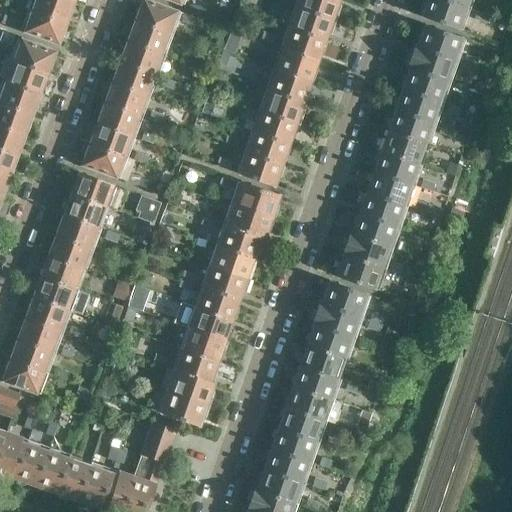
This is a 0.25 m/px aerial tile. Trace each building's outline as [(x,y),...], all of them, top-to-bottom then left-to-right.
[(24,7),(28,8),(65,22),(69,13),(72,12),(74,6),(72,3),(73,2),(68,0),(30,0),(31,0),(29,0),(16,0),(15,3),(24,7)] [(136,18),(135,19),(170,33),(176,16),(174,15),(176,11),(146,0),(142,0),(139,9),(137,8),(134,17),(136,18)] [(199,0),(194,0),(191,8),(204,12),(208,3),(199,0)] [(298,0),(296,6),(335,20),(339,6),(336,5),(338,0),(298,0)] [(423,12),(422,14),(458,27),(461,22),(462,22),(467,7),(446,0),(427,0),(426,2),(423,1),(419,10),(423,12)] [(511,0),(506,0),(504,7),(501,15),(509,18),(511,9),(511,0)] [(296,6),(289,26),(324,39),(327,32),(330,33),(335,20),(296,6)] [(22,30),(23,29),(32,33),(58,43),(61,33),(64,33),(67,27),(65,24),(65,22),(28,8),(20,29),(22,30)] [(490,15),(477,10),(474,18),(487,23),(490,15)] [(281,23),(284,15),(272,11),(269,19),(281,23)] [(4,14),(1,22),(14,27),(17,19),(4,14)] [(187,14),(186,15),(184,22),(194,26),(197,18),(187,14)] [(128,38),(128,40),(162,53),(170,33),(135,19),(131,30),(129,29),(126,37),(128,38)] [(414,45),(414,46),(454,61),(461,41),(460,41),(461,38),(425,25),(424,28),(420,26),(416,37),(420,38),(417,46),(414,45)] [(289,26),(282,47),(317,60),(320,51),(323,52),(327,41),(324,40),(324,39),(289,26)] [(232,28),(224,50),(232,53),(234,53),(241,32),(232,28)] [(2,30),(2,31),(0,36),(0,40),(11,45),(15,35),(2,30)] [(274,44),(277,36),(265,32),(262,40),(274,44)] [(178,36),(175,44),(188,48),(191,40),(178,36)] [(20,38),(12,59),(48,72),(48,70),(51,69),(53,63),(52,60),(55,51),(20,38)] [(121,58),(120,61),(155,74),(162,53),(128,40),(124,50),(122,50),(119,58),(121,58)] [(410,68),(447,81),(454,61),(414,46),(411,54),(408,53),(405,63),(407,64),(407,66),(410,68)] [(282,47),(275,68),(310,80),(311,79),(313,80),(317,69),(314,68),(317,60),(282,47)] [(232,53),(224,50),(220,62),(228,65),(232,53)] [(480,57),(467,53),(464,61),(476,65),(477,65),(480,57)] [(12,59),(4,80),(40,92),(41,90),(43,89),(45,84),(44,81),(48,72),(12,59)] [(113,79),(113,81),(147,95),(155,74),(120,61),(117,71),(115,70),(112,79),(113,79)] [(464,61),(461,70),(474,74),(476,65),(464,61)] [(275,68),(267,89),(303,101),(303,99),(306,101),(310,90),(307,88),(310,80),(275,68)] [(403,87),(403,89),(440,102),(447,81),(410,68),(407,76),(403,77),(401,84),(403,87)] [(224,74),(216,71),(212,84),(220,87),(224,74)] [(193,86),(201,89),(205,77),(198,74),(193,86)] [(164,77),(161,85),(174,89),(177,81),(164,77)] [(4,80),(0,91),(0,101),(32,113),(33,111),(36,110),(38,104),(37,101),(40,92),(4,80)] [(108,92),(105,102),(140,115),(147,95),(113,81),(111,84),(110,84),(107,92),(108,92)] [(469,85),(456,81),(453,90),(466,94),(469,85)] [(267,89),(260,109),(299,124),(304,108),(301,107),(303,101),(267,89)] [(396,108),(396,109),(433,122),(440,102),(403,89),(400,97),(396,97),(394,105),(396,108)] [(208,91),(201,112),(218,117),(221,109),(212,106),(217,94),(208,91)] [(0,101),(0,125),(25,134),(25,132),(28,130),(31,124),(29,122),(32,113),(0,101)] [(101,113),(97,122),(132,136),(140,115),(105,102),(104,105),(102,104),(99,113),(101,113)] [(461,109),(449,105),(446,113),(458,117),(461,109)] [(232,123),(253,130),(288,143),(291,136),(294,137),(299,124),(260,109),(256,121),(235,113),(232,123)] [(389,128),(389,129),(426,142),(433,122),(396,109),(393,118),(389,118),(387,125),(389,128)] [(150,110),(148,118),(161,122),(163,114),(150,110)] [(93,134),(90,143),(125,157),(132,136),(97,122),(96,126),(94,125),(91,134),(93,134)] [(455,128),(442,124),(439,132),(452,136),(455,128)] [(0,125),(0,149),(17,155),(20,145),(23,144),(26,137),(24,136),(25,134),(0,125)] [(382,148),(381,150),(419,164),(426,142),(389,129),(386,138),(382,139),(379,146),(382,148)] [(253,130),(246,150),(281,163),(284,155),(287,156),(291,145),(288,144),(288,143),(253,130)] [(143,131),(140,139),(153,143),(156,135),(143,131)] [(239,147),(241,140),(229,135),(226,143),(239,147)] [(125,157),(90,143),(89,147),(87,146),(84,154),(86,155),(82,164),(115,177),(117,172),(119,173),(125,157)] [(0,149),(0,172),(9,176),(13,166),(16,165),(18,158),(16,156),(17,155),(0,149)] [(246,150),(240,166),(242,167),(240,172),(274,184),(277,176),(280,176),(284,165),(281,164),(281,163),(246,150)] [(378,163),(375,171),(411,184),(419,164),(381,150),(381,152),(377,153),(375,160),(378,163)] [(136,152),(133,160),(146,164),(149,156),(136,152)] [(231,170),(234,162),(222,158),(219,166),(231,170)] [(445,173),(454,176),(458,164),(449,161),(445,173)] [(370,183),(367,192),(404,205),(411,184),(375,171),(374,172),(370,174),(368,180),(370,183)] [(0,172),(0,195),(1,196),(5,186),(8,185),(10,178),(9,176),(0,172)] [(72,191),(71,193),(106,206),(112,189),(110,189),(112,184),(79,172),(75,182),(73,182),(70,190),(72,191)] [(128,173),(125,181),(138,185),(141,177),(128,173)] [(236,191),(232,203),(271,216),(278,195),(222,175),(219,185),(236,191)] [(198,178),(194,190),(206,194),(211,182),(198,178)] [(435,183),(423,178),(420,187),(432,191),(435,183)] [(363,204),(360,212),(397,225),(404,205),(367,192),(366,193),(362,195),(360,202),(363,204)] [(64,211),(63,214),(99,227),(106,206),(71,193),(68,203),(66,202),(63,210),(64,211)] [(408,198),(405,205),(421,210),(423,203),(408,198)] [(152,199),(146,219),(153,222),(160,202),(152,199)] [(232,203),(225,225),(260,237),(260,236),(264,237),(271,216),(232,203)] [(428,203),(427,205),(425,212),(437,216),(440,207),(428,203)] [(356,224),(353,233),(390,246),(397,225),(360,212),(359,214),(355,215),(353,222),(356,224)] [(57,232),(56,234),(91,247),(99,227),(63,214),(60,223),(58,222),(55,231),(57,232)] [(211,228),(214,220),(201,216),(199,224),(211,228)] [(421,224),(408,219),(405,228),(418,232),(421,224)] [(145,244),(153,223),(145,221),(144,220),(136,240),(145,244)] [(167,240),(171,229),(159,225),(155,236),(167,240)] [(225,225),(218,245),(253,257),(254,256),(256,257),(261,245),(257,244),(260,237),(225,225)] [(108,230),(105,238),(118,243),(121,235),(108,230)] [(345,244),(342,253),(383,267),(390,246),(353,233),(350,232),(349,234),(346,233),(343,243),(345,244)] [(49,252),(48,255),(84,268),(91,247),(56,234),(53,244),(50,243),(47,252),(49,252)] [(413,244),(401,240),(398,248),(410,253),(413,244)] [(218,245),(210,265),(249,279),(254,264),(251,263),(253,257),(218,245)] [(101,251),(98,259),(111,263),(114,255),(101,251)] [(338,273),(338,275),(374,288),(376,282),(378,283),(383,267),(342,253),(345,255),(342,263),(339,262),(336,272),(338,273)] [(44,266),(41,276),(76,288),(84,268),(48,255),(47,258),(45,257),(42,265),(44,266)] [(393,262),(391,270),(400,273),(403,266),(393,262)] [(210,265),(203,286),(239,298),(241,292),(244,293),(249,279),(210,265)] [(192,282),(195,274),(183,269),(180,277),(192,282)] [(135,287),(136,285),(138,277),(125,273),(122,282),(135,287)] [(36,287),(33,296),(68,309),(76,288),(41,276),(40,278),(38,277),(35,286),(36,287)] [(419,290),(422,281),(409,276),(406,285),(419,290)] [(190,289),(192,282),(180,277),(178,285),(190,289)] [(320,300),(319,302),(359,316),(366,297),(365,297),(366,294),(330,281),(329,283),(326,282),(323,292),(325,293),(322,301),(320,300)] [(132,295),(135,287),(122,282),(117,295),(130,300),(132,295)] [(151,290),(136,285),(135,287),(132,295),(147,301),(151,290)] [(203,286),(196,306),(232,319),(233,318),(235,319),(239,308),(236,306),(239,298),(203,286)] [(29,308),(26,317),(61,329),(68,309),(33,296),(32,299),(30,298),(27,307),(29,308)] [(315,323),(315,324),(352,337),(359,316),(319,302),(316,310),(313,308),(310,319),(313,320),(312,322),(315,323)] [(118,315),(121,308),(112,305),(110,312),(118,315)] [(196,306),(188,327),(228,342),(233,326),(230,325),(232,319),(196,306)] [(131,321),(135,311),(127,309),(124,319),(131,321)] [(385,315),(373,311),(370,319),(383,324),(385,315)] [(21,328),(18,338),(53,351),(61,329),(26,317),(24,320),(22,319),(19,327),(21,328)] [(382,324),(370,320),(367,328),(379,332),(382,324)] [(81,328),(70,324),(68,332),(78,336),(81,328)] [(308,342),(307,345),(345,358),(352,337),(315,324),(312,331),(308,333),(306,340),(308,342)] [(188,327),(181,348),(217,361),(220,354),(223,355),(228,342),(188,327)] [(397,341),(396,341),(384,337),(381,346),(392,351),(393,351),(397,341)] [(14,349),(10,358),(45,372),(53,351),(18,338),(17,340),(15,339),(12,348),(14,349)] [(375,345),(362,341),(359,349),(372,353),(375,345)] [(63,345),(60,353),(73,357),(76,349),(63,345)] [(301,363),(300,366),(338,379),(345,358),(307,345),(305,352),(300,353),(298,360),(301,363)] [(181,348),(174,368),(211,380),(214,372),(216,373),(220,362),(217,361),(181,348)] [(155,353),(153,360),(166,365),(168,357),(155,353)] [(6,370),(2,380),(36,392),(38,386),(40,387),(45,372),(10,358),(9,361),(7,360),(4,369),(6,370)] [(115,362),(113,370),(125,374),(128,366),(115,362)] [(56,366),(53,374),(66,379),(68,371),(56,366)] [(294,384),(293,386),(330,399),(338,379),(300,366),(298,373),(294,374),(291,380),(294,384)] [(174,368),(167,389),(206,404),(214,382),(211,381),(211,380),(174,368)] [(378,392),(381,385),(369,381),(366,388),(378,392)] [(360,386),(347,382),(345,391),(357,395),(360,386)] [(86,402),(91,389),(77,384),(73,397),(86,402)] [(287,405),(286,407),(323,420),(331,423),(334,423),(336,417),(335,415),(339,402),(330,399),(293,386),(290,394),(287,395),(284,402),(287,405)] [(0,387),(0,400),(1,400),(16,406),(20,395),(0,387)] [(97,389),(94,397),(108,402),(111,394),(97,389)] [(167,389),(161,405),(164,406),(163,411),(199,424),(206,404),(167,389)] [(16,406),(1,400),(0,402),(0,412),(13,417),(17,406),(16,406)] [(282,417),(278,428),(316,441),(323,420),(286,407),(282,408),(280,415),(282,417)] [(30,428),(35,415),(26,412),(22,425),(30,428)] [(44,431),(52,434),(57,421),(48,418),(44,431)] [(94,419),(91,429),(99,432),(102,422),(94,419)] [(150,423),(148,431),(174,440),(177,429),(152,420),(150,423)] [(360,432),(369,435),(373,423),(364,420),(360,432)] [(64,438),(72,441),(77,428),(69,425),(64,438)] [(275,438),(271,449),(309,462),(316,441),(278,428),(275,429),(272,435),(275,438)] [(8,430),(0,453),(0,478),(4,479),(4,477),(6,478),(8,474),(14,476),(26,441),(28,437),(8,430)] [(148,431),(144,441),(170,450),(174,440),(148,431)] [(341,440),(328,436),(326,444),(338,448),(341,440)] [(107,453),(115,456),(120,443),(111,440),(107,453)] [(26,441),(14,476),(16,477),(17,482),(23,484),(27,481),(35,484),(47,449),(49,444),(40,441),(38,445),(26,441)] [(140,452),(163,460),(166,461),(170,450),(144,441),(140,452)] [(115,456),(124,459),(128,446),(120,443),(115,456)] [(47,449),(35,484),(37,485),(37,489),(45,491),(48,488),(56,491),(69,456),(70,451),(61,448),(60,453),(47,449)] [(267,460),(264,469),(301,483),(309,462),(271,449),(267,450),(265,457),(267,460)] [(134,474),(133,474),(119,511),(140,511),(142,508),(145,509),(149,498),(152,499),(156,488),(154,487),(163,460),(140,452),(139,453),(140,454),(134,474)] [(69,456),(56,491),(58,492),(58,496),(66,499),(69,496),(77,499),(89,463),(91,459),(83,456),(81,460),(69,456)] [(332,461),(322,457),(319,465),(329,468),(332,461)] [(89,463),(77,499),(79,499),(79,504),(87,506),(90,503),(98,506),(112,466),(104,464),(103,468),(89,463)] [(112,466),(98,506),(105,508),(103,511),(119,511),(133,474),(112,466)] [(255,487),(254,489),(294,504),(301,483),(264,469),(260,470),(257,477),(260,480),(257,488),(255,487)] [(327,482),(314,478),(312,486),(324,490),(327,482)] [(250,510),(250,511),(253,511),(291,511),(294,504),(254,489),(251,489),(247,498),(250,499),(247,509),(250,510)] [(320,503),(307,499),(304,507),(317,511),(320,503)]
